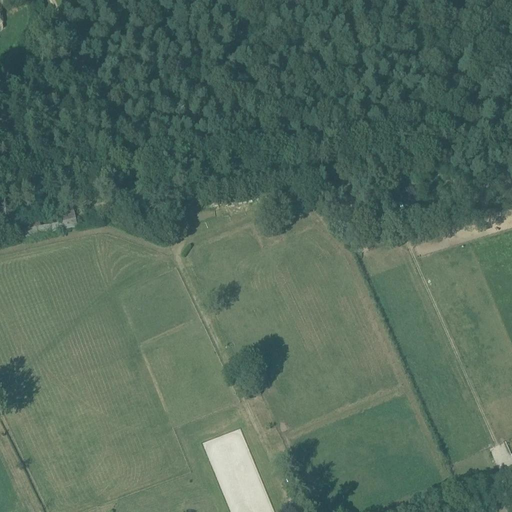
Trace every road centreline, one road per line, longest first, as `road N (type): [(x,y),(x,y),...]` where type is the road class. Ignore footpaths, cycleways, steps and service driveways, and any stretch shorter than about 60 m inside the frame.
road 1 (track): [(511,130),(128,165)]
road 2 (track): [(128,165),(51,0)]
road 3 (track): [(128,165),(0,175)]
